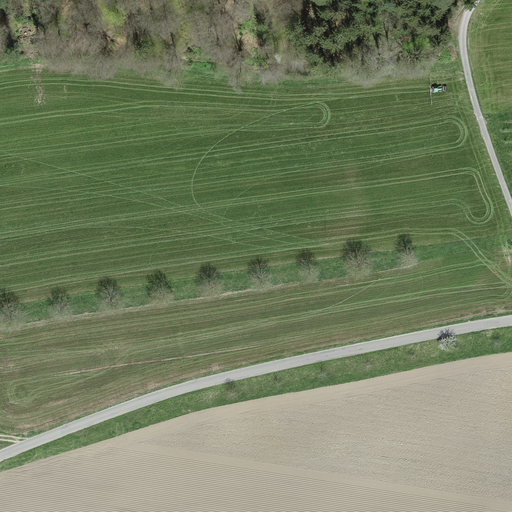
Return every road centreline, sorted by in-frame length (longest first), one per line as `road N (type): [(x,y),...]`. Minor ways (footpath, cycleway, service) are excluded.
road 1 (tertiary): [(511,321),(193,385),(0,455)]
road 2 (track): [(511,209),(464,59),(462,30),(474,0)]
